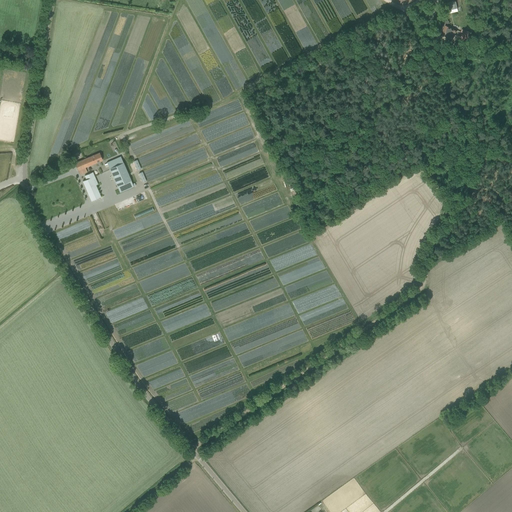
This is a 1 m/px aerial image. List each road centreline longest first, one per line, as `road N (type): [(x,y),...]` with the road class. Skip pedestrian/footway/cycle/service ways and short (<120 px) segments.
road 1 (unclassified): [(243,511),(135,381),(28,204),(22,156),(50,0)]
road 2 (track): [(190,449),(424,283),(433,231),(484,154)]
road 3 (track): [(484,154),(403,12)]
